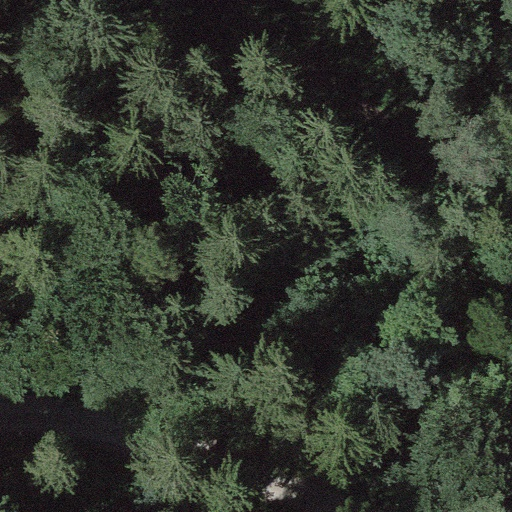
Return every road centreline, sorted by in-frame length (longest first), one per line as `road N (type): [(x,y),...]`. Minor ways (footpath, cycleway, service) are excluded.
road 1 (track): [(354,511),(102,421),(0,408)]
road 2 (track): [(211,0),(332,101),(511,214)]
